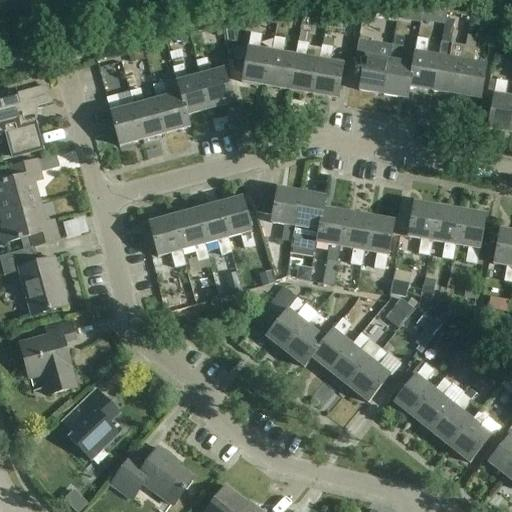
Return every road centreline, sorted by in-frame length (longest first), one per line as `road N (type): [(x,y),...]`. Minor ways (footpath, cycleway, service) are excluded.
road 1 (residential): [(103,205),(133,333),(226,410),(217,422),(285,469),(430,503)]
road 2 (residential): [(511,172),(323,140),(103,205)]
road 3 (residential): [(67,75),(103,205)]
